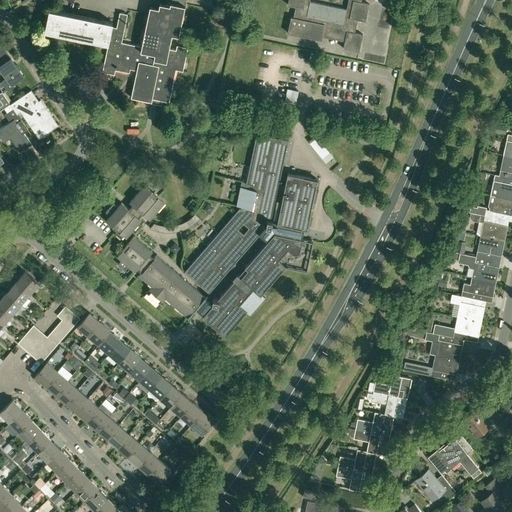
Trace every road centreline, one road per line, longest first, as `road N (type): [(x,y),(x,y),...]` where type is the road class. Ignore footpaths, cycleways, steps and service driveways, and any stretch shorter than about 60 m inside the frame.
road 1 (primary): [(211,511),(362,276),(487,0)]
road 2 (residential): [(11,227),(33,191),(85,145),(0,11)]
road 3 (residential): [(375,511),(427,413),(493,366),(511,296)]
road 4 (residential): [(203,385),(11,227)]
road 5 (residential): [(139,511),(10,374)]
